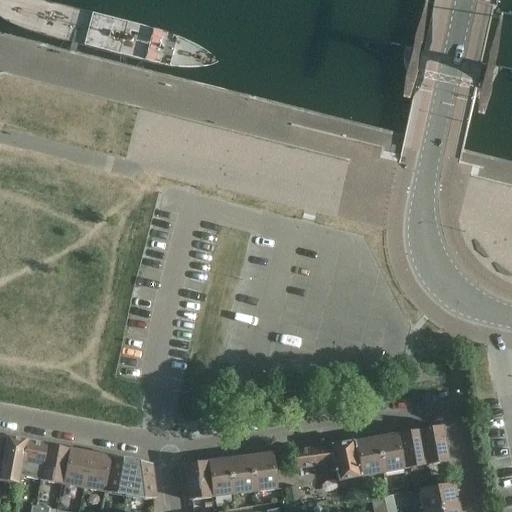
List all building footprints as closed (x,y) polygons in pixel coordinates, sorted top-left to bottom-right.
[(0,0),(0,15),(11,22),(31,30),(65,40),(86,46),(134,59),(168,68),(193,70),(210,68),(215,65),(211,59),(196,47),(175,37),(125,21),(45,0),(0,0)] [(445,0),(494,11),(496,0),(445,0)] [(403,66),(408,75),(482,91),(490,84),(495,73),(497,66),(405,46),(403,54),(403,66)] [(418,431),(424,466),(447,462),(441,427),(418,431)] [(402,470),(424,466),(418,431),(396,435),(402,470)] [(380,474),(402,470),(396,435),(373,439),(380,474)] [(0,481),(17,485),(19,476),(25,442),(5,438),(0,463),(0,465),(0,481)] [(359,478),(380,474),(373,439),(351,443),(359,478)] [(19,476),(39,480),(45,445),(25,442),(19,476)] [(336,483),(359,478),(351,443),(330,447),(328,447),(333,473),(336,483)] [(60,485),(67,449),(45,445),(39,480),(39,481),(60,485)] [(333,473),(328,447),(291,451),(294,469),(329,465),(330,473),(333,473)] [(83,489),(89,453),(67,449),(60,485),(83,489)] [(89,453),(83,489),(105,493),(111,457),(89,453)] [(249,457),(254,493),(276,490),(272,454),(249,457)] [(124,497),(131,461),(111,457),(105,493),(124,497)] [(232,495),(254,493),(249,457),(228,459),(232,495)] [(211,498),(232,495),(228,459),(206,462),(211,498)] [(131,461),(124,497),(143,500),(155,499),(151,465),(131,461)] [(188,501),(211,498),(206,462),(183,465),(188,501)] [(422,511),(426,511),(457,506),(453,484),(418,490),(422,511)] [(372,508),(385,505),(383,497),(370,500),(372,508)]
